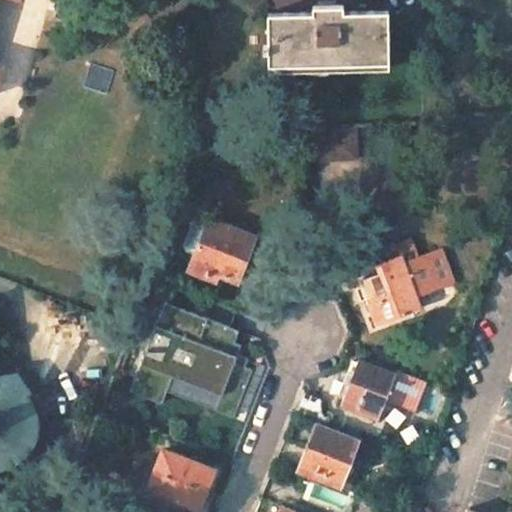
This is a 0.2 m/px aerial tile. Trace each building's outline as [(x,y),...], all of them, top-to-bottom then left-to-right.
[(313,12),(268,13),(268,44),(263,44),(264,52),(269,52),(269,71),(390,68),(389,14),(389,10),(344,11),(344,4),(330,5),(313,5),(313,12)] [(315,158),(358,158),(358,123),(315,123),(315,158)] [(254,235),(209,218),(190,269),(208,277),(211,271),(237,280),(254,235)] [(417,294),(453,281),(442,249),(421,257),(414,238),(399,242),(403,254),(376,264),(379,273),(363,279),(372,302),(367,303),(375,323),(421,306),(417,294)] [(218,410),(233,416),(252,369),(245,367),(247,363),(236,359),(242,345),(235,342),(239,331),(193,312),(184,334),(174,331),(172,337),(154,330),(130,389),(163,402),(175,370),(226,390),(218,410)] [(392,367),(369,358),(366,363),(358,359),(357,362),(352,360),(348,372),(347,372),(343,382),(349,384),(341,404),(358,411),(360,407),(380,414),(387,397),(416,408),(427,380),(392,367)] [(26,454),(30,448),(31,447),(35,441),(38,426),(38,419),(37,412),(32,401),(26,394),(30,390),(17,372),(0,374),(0,469),(3,467),(10,464),(21,458),(26,454)] [(302,393),(295,410),(321,420),(324,412),(318,409),(321,401),(302,393)] [(358,440),(316,424),(300,465),(341,482),(358,440)] [(214,468),(163,448),(148,486),(152,488),(150,495),(165,501),(168,494),(199,506),(214,468)]
